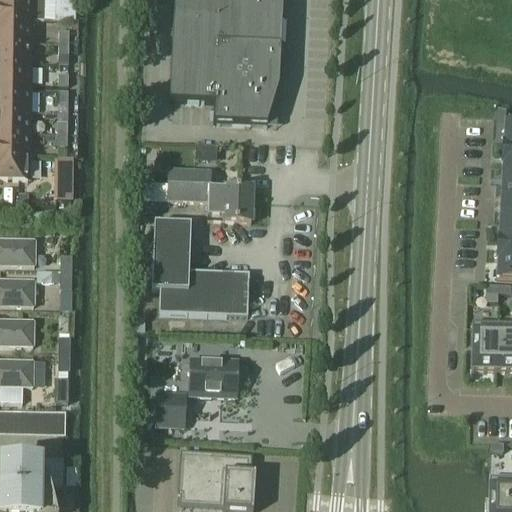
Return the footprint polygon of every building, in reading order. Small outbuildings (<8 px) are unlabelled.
[(74,25),(74,0),(59,0),(60,1),(54,1),(54,25),(74,25)] [(173,0),(172,44),(169,107),(213,109),(213,129),(277,132),(280,44),(282,0),(173,0)] [(44,2),(31,2),(0,1),(0,24),(31,25),(31,24),(44,24),(44,2)] [(31,25),(0,24),(0,46),(30,48),(30,44),(31,25)] [(69,36),(59,35),(58,48),(68,49),(69,36)] [(30,48),(0,46),(0,68),(30,69),(30,48)] [(58,69),(68,69),(68,49),(58,48),(58,69)] [(30,69),(0,68),(0,90),(29,91),(30,69)] [(67,91),(68,79),(58,78),(57,91),(67,91)] [(0,116),(29,117),(29,96),(0,95),(0,116)] [(67,108),(67,96),(57,96),(57,108),(67,108)] [(29,117),(0,116),(0,138),(29,139),(29,117)] [(67,127),(56,127),(56,139),(67,140),(67,127)] [(511,129),(504,129),(503,148),(503,149),(511,149),(511,129)] [(29,139),(0,138),(0,161),(28,162),(29,139)] [(56,151),(67,151),(67,140),(56,139),(56,151)] [(511,170),(511,149),(503,149),(503,148),(502,148),(501,171),(502,171),(502,170),(511,170)] [(28,162),(0,161),(0,184),(28,185),(28,162)] [(501,188),(511,188),(511,170),(502,170),(502,171),(501,188)] [(167,188),(166,207),(166,208),(207,210),(207,225),(222,226),(222,227),(251,228),(252,194),(223,193),(223,194),(210,193),(211,177),(167,175),(167,188)] [(70,184),(56,184),(56,204),(70,204),(70,184)] [(511,188),(501,188),(500,207),(511,207),(511,188)] [(511,207),(500,207),(499,225),(511,226),(511,207)] [(511,244),(511,226),(499,225),(498,243),(498,244),(511,244)] [(246,322),(248,279),(188,277),(190,229),(153,227),(150,295),(158,295),(157,319),(246,322)] [(511,265),(511,244),(498,244),(498,243),(497,243),(496,265),(497,265),(497,264),(511,265)] [(0,270),(33,271),(34,246),(0,245),(0,270)] [(60,277),(70,278),(71,261),(60,261),(60,277)] [(511,285),(511,265),(497,264),(497,265),(496,285),(511,285)] [(63,294),(67,294),(70,294),(70,278),(60,277),(60,294),(63,294)] [(0,310),(33,311),(33,286),(0,285),(0,310)] [(497,299),(497,291),(485,290),(485,298),(497,299)] [(509,300),(510,291),(497,291),(497,299),(509,300)] [(0,351),(32,352),(32,327),(0,326),(0,351)] [(470,377),(473,377),(495,377),(496,327),(471,326),(471,374),(470,374),(470,377)] [(511,326),(496,327),(495,377),(511,377),(511,326)] [(69,343),(58,343),(57,360),(69,360),(69,343)] [(61,376),(68,377),(69,377),(69,360),(57,360),(57,376),(61,376)] [(190,364),(189,403),(235,405),(237,366),(190,364)] [(0,391),(31,392),(32,367),(0,366),(0,391)] [(156,399),(155,416),(155,433),(184,434),(185,418),(185,417),(185,400),(156,399)] [(0,438),(66,440),(66,416),(0,415),(0,438)] [(490,448),(490,457),(502,457),(502,448),(490,448)] [(252,511),(255,480),(250,479),(251,462),(179,457),(176,502),(175,511),(252,511)] [(62,496),(63,464),(0,463),(0,511),(53,511),(50,498),(62,496)] [(484,505),(484,511),(511,511),(511,485),(511,481),(488,481),(488,505),(484,505)]
